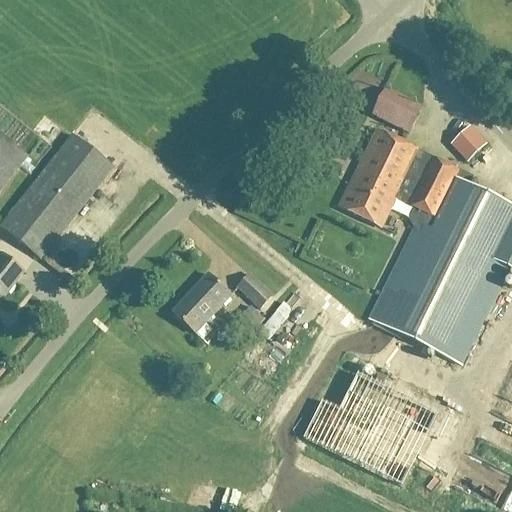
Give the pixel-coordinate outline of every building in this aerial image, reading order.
[(383,82),(382,69),(355,71),(358,100),(371,99),(369,83),(383,82)] [(421,109),(385,91),(371,120),(407,139),(421,109)] [(450,151),(467,169),(487,149),(469,132),(450,151)] [(463,174),(432,159),(377,133),(339,211),(382,231),(396,202),(414,210),(408,222),(414,232),(369,322),(461,367),(511,262),(511,208),(459,182),(463,174)] [(0,228),(0,230),(40,262),(112,170),(71,138),(0,228)] [(0,194),(26,161),(0,140),(0,194)] [(0,303),(23,274),(0,256),(0,303)] [(250,276),(235,291),(259,314),(273,299),(250,276)] [(208,277),(172,315),(195,337),(231,299),(208,277)] [(235,324),(249,336),(250,337),(263,322),(250,309),(235,324)] [(408,476),(443,404),(364,366),(346,402),(328,393),(311,429),(408,476)] [(297,378),(288,388),(307,406),(316,395),(297,378)] [(426,473),(433,459),(422,454),(415,468),(426,473)] [(477,511),(478,511),(501,511),(505,507),(503,506),(511,489),(511,482),(496,474),(477,511)] [(199,493),(195,511),(214,511),(218,497),(199,493)]
